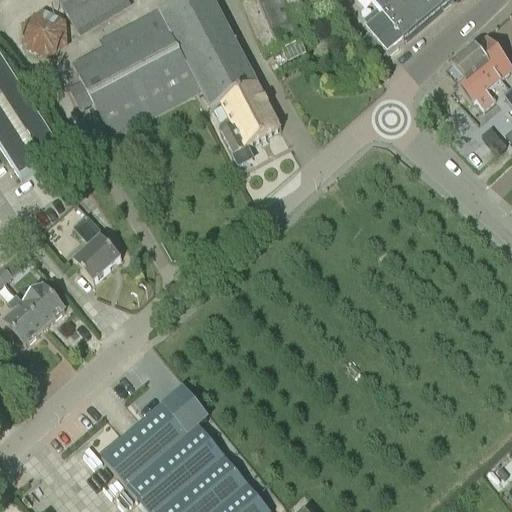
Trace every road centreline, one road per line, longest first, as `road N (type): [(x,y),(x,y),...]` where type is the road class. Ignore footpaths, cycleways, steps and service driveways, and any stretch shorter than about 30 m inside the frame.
road 1 (tertiary): [(0,470),(382,116)]
road 2 (residential): [(511,228),(382,116)]
road 3 (tertiary): [(382,116),(495,0)]
